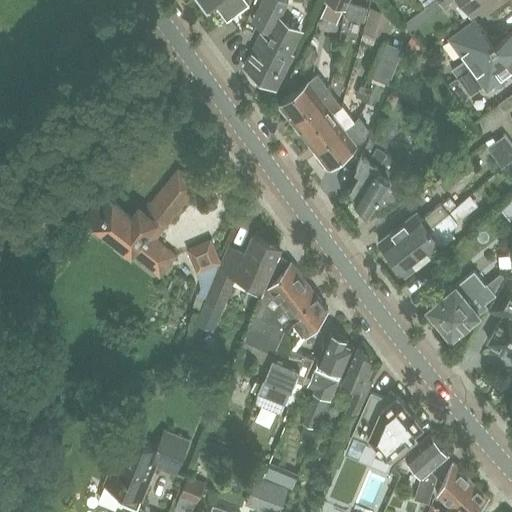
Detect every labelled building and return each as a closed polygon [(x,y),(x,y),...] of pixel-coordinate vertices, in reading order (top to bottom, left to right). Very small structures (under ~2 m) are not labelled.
[(203,0),(210,9),(215,5),(226,20),(249,4),(245,0),(203,0)] [(436,0),(426,7),(424,5),(402,21),(409,31),(442,6),(441,5),(437,0),(436,0)] [(437,0),(441,5),(448,0),(458,0),(470,15),(490,0),(437,0)] [(367,6),(349,1),(345,15),(363,20),(367,6)] [(369,6),(363,30),(384,36),(391,12),(369,6)] [(270,32),(267,37),(260,32),(243,66),(275,88),(292,54),(290,53),(303,30),(276,12),(274,10),(268,21),(264,28),(270,32)] [(457,76),(461,73),(469,67),(466,63),(489,47),(489,41),(473,18),(447,38),(463,59),(451,68),(457,76)] [(95,39),(88,27),(80,25),(61,35),(58,44),(63,54),(71,57),(91,48),(95,39)] [(511,70),(508,73),(511,79),(511,29),(495,42),(495,48),(511,70)] [(402,47),(386,40),(371,75),(388,81),(402,47)] [(495,42),(489,41),(489,47),(466,63),(469,67),(461,73),(457,76),(470,94),(482,85),(486,90),(508,73),(511,70),(495,48),(495,42)] [(307,81),(298,87),(279,102),(290,118),(319,97),(330,88),(317,72),(307,81)] [(319,97),(290,118),(303,134),(331,113),(341,105),(329,90),(330,89),(330,88),(319,97)] [(511,104),(511,91),(496,103),(502,111),(511,104)] [(406,188),(387,176),(400,159),(385,149),(398,122),(394,120),(403,103),(387,95),(378,113),(361,153),(354,167),(360,170),(349,186),(355,193),(355,194),(352,203),(358,209),(367,208),(371,202),(382,208),(406,188)] [(331,113),(303,134),(314,149),(353,119),(342,104),(341,105),(331,113)] [(354,144),(355,143),(356,145),(365,137),(353,121),(354,120),(353,119),(314,149),(326,164),(353,144),(354,144)] [(501,166),(511,157),(511,144),(504,134),(487,146),(501,166)] [(196,184),(176,168),(142,213),(136,209),(131,215),(105,194),(86,219),(117,242),(116,243),(127,252),(128,251),(131,253),(132,252),(159,274),(175,254),(154,238),(196,184)] [(378,240),(392,256),(449,211),(457,205),(449,196),(440,203),(439,202),(420,216),(416,210),(378,240)] [(457,205),(449,211),(457,221),(467,213),(459,203),(457,205)] [(457,222),(457,221),(449,211),(392,256),(405,273),(454,234),(450,228),(457,222)] [(244,251),(237,248),(228,270),(250,279),(246,287),(260,293),(264,285),(260,284),(278,244),(252,233),(244,251)] [(206,267),(220,261),(211,237),(186,248),(194,268),(205,263),(206,267)] [(280,254),(270,273),(276,277),(290,260),(280,254)] [(278,301),(291,318),(314,292),(290,260),(276,277),(267,287),(272,292),(266,295),(258,306),(269,312),(278,301)] [(474,268),(455,284),(427,306),(450,335),(487,305),(484,302),(495,293),(474,268)] [(222,308),(235,276),(217,269),(204,300),(222,308)] [(511,277),(506,274),(487,307),(501,315),(487,340),(490,341),(490,347),(497,351),(501,348),(511,353),(511,277)] [(282,330),(291,318),(278,301),(269,312),(258,306),(266,295),(272,292),(267,287),(263,289),(243,338),(273,352),(282,330)] [(314,292),(291,318),(282,330),(273,352),(271,355),(257,391),(284,403),(293,380),(302,383),(312,357),(304,354),(289,347),(301,330),(304,335),(326,309),(314,292)] [(339,333),(335,331),(331,332),(329,331),(309,380),(320,385),(309,411),(320,416),(328,398),(329,398),(351,345),(343,342),(345,338),(341,336),(339,333)] [(355,388),(346,409),(357,413),(371,379),(367,377),(371,366),(367,364),(369,360),(356,345),(340,382),(355,388)] [(370,391),(351,434),(343,453),(369,464),(377,446),(390,460),(415,439),(410,433),(421,423),(396,393),(394,394),(390,389),(382,396),(370,391)] [(156,445),(124,432),(104,482),(125,491),(121,501),(136,507),(154,463),(175,472),(189,439),(163,429),(156,445)] [(435,475),(429,468),(447,453),(430,432),(405,454),(421,473),(414,496),(427,501),(435,475)] [(437,494),(450,507),(473,482),(452,461),(437,494)] [(277,511),(289,487),(258,473),(246,501),(270,511),(277,511)] [(186,478),(178,493),(170,511),(180,511),(181,511),(183,511),(188,511),(194,500),(202,485),(186,478)] [(481,511),(481,510),(477,506),(487,496),(473,482),(450,507),(446,511),(444,511),(481,511)] [(238,511),(212,503),(208,511),(238,511)]
